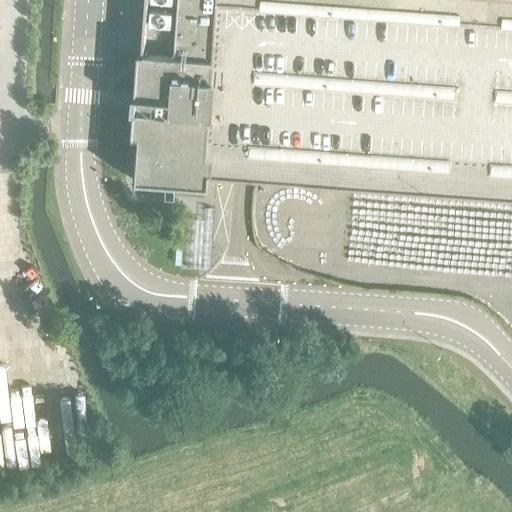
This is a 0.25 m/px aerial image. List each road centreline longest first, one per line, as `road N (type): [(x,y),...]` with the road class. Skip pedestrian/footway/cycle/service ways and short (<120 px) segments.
road 1 (unclassified): [(87,0),(80,167),(93,226),(132,283),(165,294),(437,314),(461,322),(511,366)]
road 2 (unknown): [(511,47),(267,28),(247,34),(231,73),(235,95),(251,108),(420,114)]
